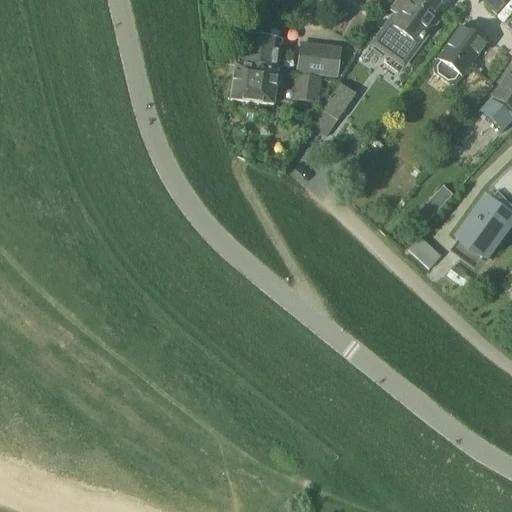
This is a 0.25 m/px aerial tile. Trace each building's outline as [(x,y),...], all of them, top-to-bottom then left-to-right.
[(448,5),(442,0),(407,0),(389,26),(376,44),(404,65),(448,5)] [(476,0),(496,17),(510,0),(476,0)] [(437,61),(432,68),(433,75),(449,87),(456,86),(461,79),(485,46),(460,28),(437,61)] [(242,38),(238,67),(276,74),(280,43),(242,38)] [(322,46),(318,77),(336,79),(340,48),(322,46)] [(272,107),(276,74),(238,67),(234,67),(229,102),(272,107)] [(511,70),(491,100),(479,113),(501,133),(511,121),(511,70)] [(296,76),(296,77),(292,102),(318,105),(321,80),(305,78),(296,76)] [(330,98),(321,111),(335,122),(345,109),(330,98)] [(371,139),(364,149),(375,156),(382,147),(371,139)] [(482,203),(455,242),(484,263),(511,224),(506,221),(511,214),(511,167),(488,191),(494,197),(487,207),(482,203)] [(426,224),(434,215),(425,206),(417,215),(426,224)] [(418,239),(407,251),(428,271),(440,258),(418,239)]
